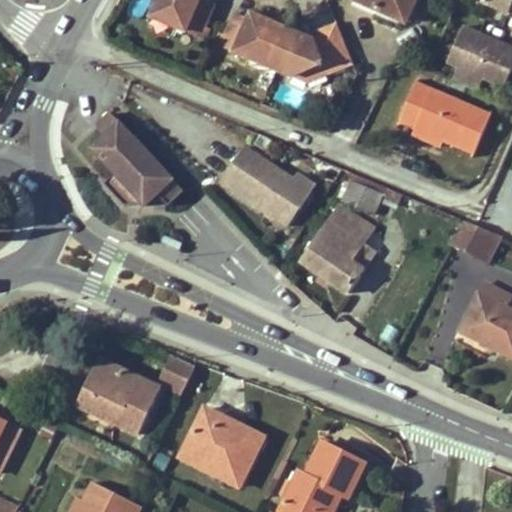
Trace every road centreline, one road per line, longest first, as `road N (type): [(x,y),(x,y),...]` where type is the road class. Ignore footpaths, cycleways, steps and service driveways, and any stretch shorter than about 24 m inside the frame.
road 1 (secondary): [(23,267),(327,365)]
road 2 (secondary): [(327,365),(54,210)]
road 3 (tertiary): [(13,164),(62,42)]
